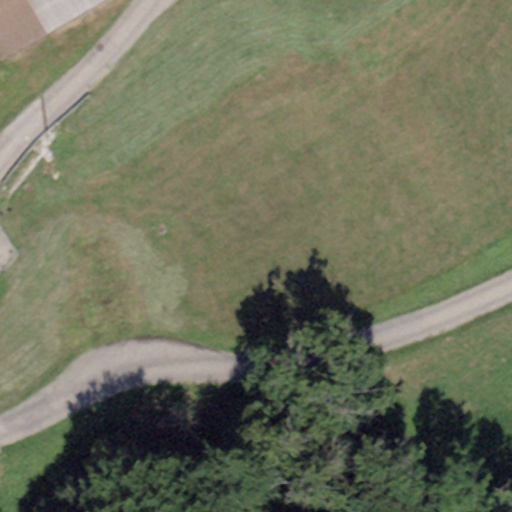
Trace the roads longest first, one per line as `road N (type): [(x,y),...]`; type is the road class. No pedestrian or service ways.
road 1 (unclassified): [(0,434),(103,384),(162,372),(246,371),(370,343),(511,287)]
road 2 (unclassified): [(151,0),(113,50),(0,160)]
